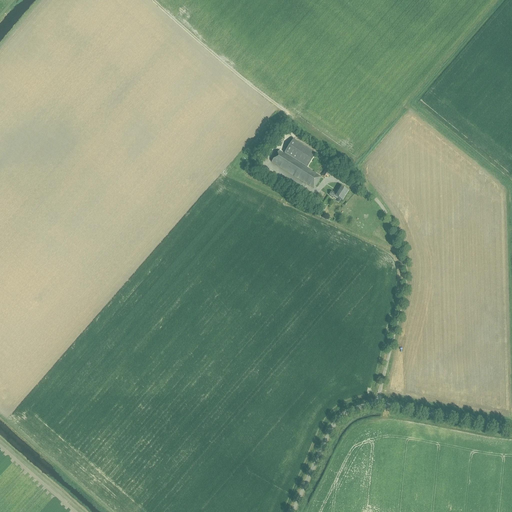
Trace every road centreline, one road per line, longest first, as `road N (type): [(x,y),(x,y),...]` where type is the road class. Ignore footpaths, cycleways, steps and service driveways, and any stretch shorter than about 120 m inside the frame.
road 1 (unclassified): [(294,511),(346,413),(379,403),(511,429)]
road 2 (track): [(288,114),(155,0)]
